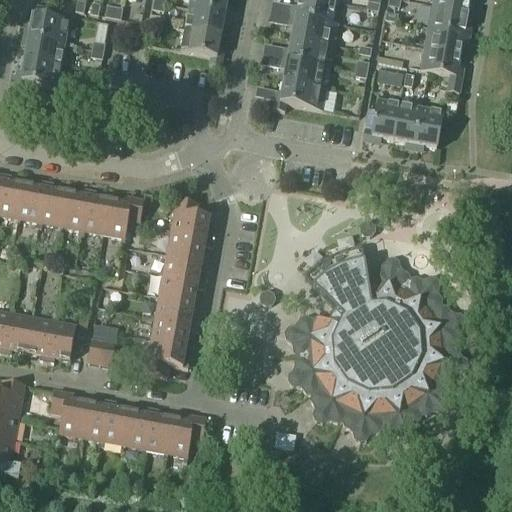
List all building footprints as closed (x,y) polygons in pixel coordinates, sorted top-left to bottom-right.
[(154,0),(153,7),(165,9),(166,2),(157,0),(154,0)] [(226,12),(227,0),(191,0),(189,14),(224,20),(226,12)] [(338,8),(339,2),(336,2),(336,0),(299,0),(299,1),(338,8)] [(434,0),(432,11),(468,18),(470,0),(434,0)] [(331,29),(334,13),(337,14),(338,8),(299,1),(295,22),(331,29)] [(387,11),(399,13),(400,5),(389,3),(387,11)] [(83,18),(85,7),(77,5),(75,17),(76,17),(83,18)] [(152,15),(163,17),(165,9),(153,7),(152,15)] [(367,15),(378,17),(380,9),(368,7),(367,13),(367,15)] [(92,8),(90,20),(98,21),(100,10),(92,8)] [(107,11),(105,23),(112,24),(114,12),(107,11)] [(464,39),(468,18),(432,11),(430,25),(428,32),(464,39)] [(120,25),(123,14),(121,14),(114,12),(112,24),(117,25),(120,25)] [(189,14),(187,25),(185,35),(220,42),(223,29),(223,25),(224,20),(189,14)] [(398,20),(386,18),(385,25),(384,26),(396,28),(396,27),(397,25),(398,20)] [(62,20),(60,26),(68,28),(74,29),(75,23),(75,22),(62,20)] [(33,21),(32,25),(30,35),(29,43),(64,50),(68,28),(60,26),(52,25),(33,21)] [(295,22),(292,44),(333,51),(337,30),(331,29),(295,22)] [(424,54),(460,60),(464,39),(428,32),(424,54)] [(211,62),(209,70),(221,73),(223,64),(217,62),(218,54),(220,42),(185,35),(181,56),(181,57),(211,62)] [(27,52),(25,65),(60,71),(64,50),(29,43),(27,52)] [(292,44),(288,65),(329,73),(333,51),(292,44)] [(105,50),(93,47),(92,55),(103,57),(105,50)] [(371,54),(360,51),(359,56),(358,59),(370,62),(371,54)] [(424,54),(420,76),(450,81),(447,97),(459,99),(462,82),(456,81),(460,60),(424,54)] [(90,63),(101,65),(102,65),(103,57),(92,55),(90,63)] [(27,88),(56,93),(60,71),(25,65),(22,78),(21,86),(15,85),(13,94),(19,95),(25,96),(27,88)] [(288,65),(284,86),(325,94),(329,73),(288,65)] [(369,68),(357,66),(356,74),(367,76),(369,68)] [(354,82),(366,84),(367,76),(356,74),(355,77),(354,82)] [(378,77),(376,89),(384,90),(386,78),(378,77)] [(411,92),(413,81),(405,79),(403,91),(411,92)] [(284,86),(280,107),(274,106),(272,115),(284,117),(286,110),(321,116),(325,94),(284,86)] [(394,101),(379,98),(372,136),(365,135),(362,147),(371,149),(372,143),(393,147),(400,111),(392,110),(394,101)] [(455,118),(457,108),(447,106),(446,116),(455,118)] [(421,115),(400,111),(393,147),(414,150),(421,115)] [(443,119),(421,115),(414,150),(436,154),(443,119)] [(4,180),(0,201),(0,222),(18,225),(24,190),(10,187),(11,182),(4,180)] [(24,190),(18,225),(36,229),(35,234),(38,234),(46,188),(39,187),(38,192),(24,190)] [(60,233),(67,198),(53,195),(54,189),(46,188),(38,234),(41,235),(42,230),(60,233)] [(80,242),(89,196),(82,195),(81,200),(67,198),(60,233),(79,237),(78,241),(80,242)] [(89,196),(80,242),(83,242),(84,238),(103,241),(109,205),(95,203),(96,197),(89,196)] [(140,228),(144,206),(124,202),(123,208),(109,205),(103,241),(122,245),(121,249),(124,250),(128,226),(140,228)] [(170,236),(166,236),(165,238),(211,247),(212,240),(207,239),(210,224),(196,221),(199,210),(184,207),(176,206),(170,236)] [(374,238),(374,231),(369,227),(363,227),(359,232),(359,238),(364,242),(370,242),(374,238)] [(169,242),(166,260),(202,267),(204,253),(210,254),(211,247),(165,238),(165,241),(169,242)] [(199,281),(202,267),(166,260),(163,279),(158,278),(157,281),(203,289),(205,282),(199,281)] [(287,332),(284,338),(285,345),(290,348),(292,351),(293,358),(297,362),(294,365),(294,373),(292,376),(288,380),(288,387),(292,392),(298,392),(302,394),(305,399),(310,400),(310,405),(313,409),(314,410),(314,415),(312,420),(315,427),(322,429),(327,426),(331,425),(332,426),(337,428),(342,427),(344,431),(348,433),(350,434),(352,438),(353,444),(359,448),(366,446),(369,441),(373,438),(374,438),(379,438),(382,434),(386,437),(392,437),(393,437),(396,439),(401,443),(407,444),(413,439),(413,433),(415,429),(416,428),(420,426),(421,420),(426,421),(430,418),(432,417),(435,417),(441,419),(447,416),(449,410),(447,404),(446,400),(447,398),(449,394),(448,389),(453,387),(455,382),(455,380),(458,379),(464,378),(468,372),(466,365),(461,362),(459,359),(459,357),(459,351),(455,348),(459,344),(458,338),(460,334),(464,330),(464,323),(460,318),(454,318),(450,316),(446,311),(441,309),(442,304),(439,299),(438,294),(440,290),(436,284),(430,281),(425,284),(420,284),(415,282),(410,283),(409,279),(403,276),(401,273),(399,267),(393,263),(386,264),(383,269),(379,271),(373,272),(369,277),(346,283),(333,265),(313,274),(299,290),(334,318),(329,328),(317,322),(311,324),(305,321),(300,323),(297,329),(293,331),(287,332)] [(203,289),(157,281),(157,284),(162,284),(158,303),(194,309),(196,295),(202,296),(203,289)] [(275,304),(272,299),(267,296),(261,298),(258,304),(260,310),(266,312),(272,310),(275,304)] [(155,321),(150,320),(150,323),(195,332),(197,325),(191,324),(194,309),(158,303),(155,321)] [(9,319),(0,317),(0,360),(4,361),(12,315),(9,314),(9,319)] [(26,359),(33,324),(14,320),(15,315),(12,315),(4,361),(11,362),(12,357),(26,359)] [(33,324),(26,359),(40,362),(39,367),(46,369),(55,323),(52,322),(51,327),(33,324)] [(57,328),(57,323),(55,323),(46,369),(53,370),(54,365),(69,367),(76,332),(57,328)] [(195,332),(150,323),(149,326),(154,327),(150,345),(186,352),(189,338),(194,339),(195,332)] [(99,371),(103,348),(92,345),(87,369),(99,371)] [(142,364),(142,367),(146,367),(144,379),(167,383),(169,371),(188,375),(189,367),(183,366),(186,352),(150,345),(147,365),(142,364)] [(103,348),(99,371),(110,373),(114,349),(103,348)] [(0,421),(23,426),(23,423),(19,422),(24,391),(2,387),(0,397),(0,421)] [(50,419),(62,421),(66,399),(54,397),(50,419)] [(62,421),(57,445),(60,445),(61,441),(80,444),(87,409),(73,406),(74,400),(66,399),(62,421)] [(100,453),(109,407),(102,406),(101,411),(87,409),(80,444),(99,448),(98,452),(100,453)] [(123,452),(129,416),(115,414),(116,408),(109,407),(100,453),(103,453),(104,449),(123,452)] [(143,461),(151,415),(144,413),(143,419),(129,416),(123,452),(141,455),(140,460),(143,461)] [(159,416),(151,415),(143,461),(146,461),(147,456),(165,460),(172,424),(158,421),(159,416)] [(0,443),(14,447),(18,428),(22,429),(23,426),(0,421),(0,443)] [(172,424),(165,460),(184,463),(183,468),(186,468),(191,445),(202,447),(206,425),(187,421),(186,427),(172,424)] [(14,447),(0,443),(0,478),(18,482),(20,468),(11,467),(14,447)]
